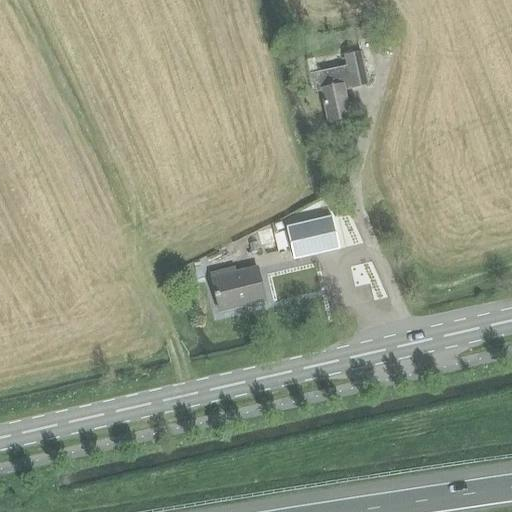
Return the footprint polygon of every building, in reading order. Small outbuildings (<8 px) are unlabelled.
[(360,44),(373,42),(371,28),(356,31),(360,44)] [(352,88),(367,85),(361,53),(345,57),(347,68),(309,76),(313,93),(322,91),(328,122),(350,118),(343,87),(351,85),(352,88)] [(332,217),(286,228),(294,261),(339,250),(332,217)] [(276,245),(271,228),(254,233),(259,250),(276,245)] [(219,313),(265,302),(257,268),(236,273),(235,269),(210,274),(219,313)]
